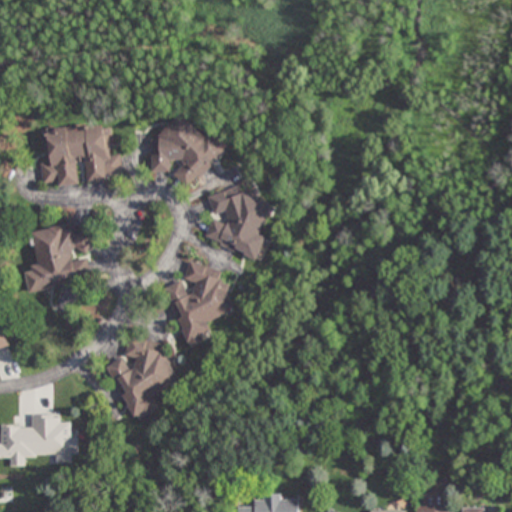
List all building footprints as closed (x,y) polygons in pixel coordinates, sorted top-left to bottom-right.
[(204,137),(185,117),(179,117),(152,144),(151,174),(174,174),(174,179),(183,188),(191,188),(225,154),(225,148),(213,137),(204,137)] [(43,188),(122,182),(120,155),(112,156),(109,125),(45,130),(48,165),(41,166),(43,188)] [(205,240),(255,261),(260,260),(266,246),(263,233),(273,208),(273,206),(238,191),(209,198),(213,214),(226,220),(226,221),(212,224),(205,240)] [(29,293),(93,281),(88,257),(97,255),(91,224),(32,235),(38,268),(25,270),(29,293)] [(223,274),(191,263),(184,283),(194,286),(190,299),(183,283),(165,290),(188,349),(207,341),(213,323),(234,315),(236,308),(223,274)] [(132,420),(158,408),(153,398),(180,385),(156,336),(125,351),(132,365),(128,367),(124,360),(107,368),(132,420)] [(1,427),(0,459),(11,459),(11,467),(26,468),(26,456),(58,457),(58,463),(80,463),(80,439),(71,439),(71,423),(61,423),(61,416),(33,415),(33,427),(1,427)] [(455,511),(455,507),(444,507),(444,495),(426,495),(426,507),(417,507),(416,511),(455,511)] [(240,511),(299,511),(300,501),(283,501),(283,496),(258,496),(259,507),(240,508),(240,511)]
